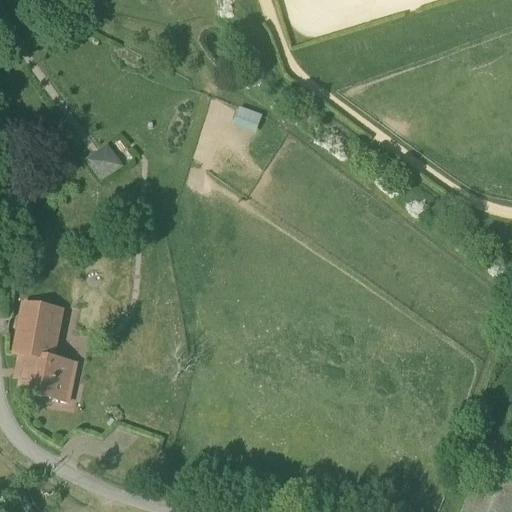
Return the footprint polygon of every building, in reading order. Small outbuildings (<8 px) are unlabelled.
[(238,112),(233,131),(258,137),(263,118),(238,112)] [(87,169),(101,189),(121,175),(107,156),(101,159),(93,165),(87,169)] [(26,358),(48,362),(58,313),(23,306),(13,357),(26,359),(26,358)] [(18,396),(67,405),(75,367),(48,362),(26,358),(26,359),(18,396)] [(462,511),(511,511),(511,480),(480,468),(462,511)]
